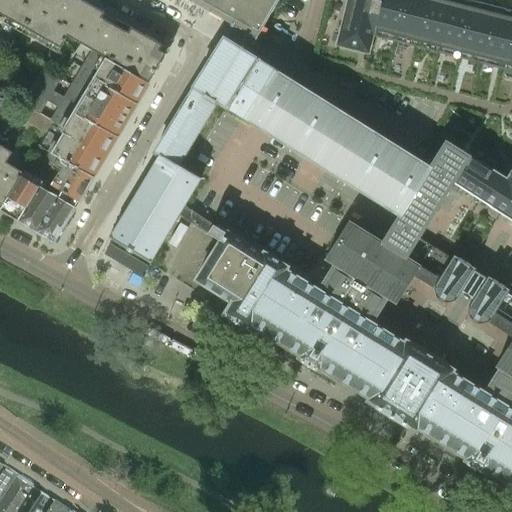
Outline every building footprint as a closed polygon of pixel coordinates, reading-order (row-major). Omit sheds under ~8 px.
[(0,0),(0,13),(24,27),(38,0),(0,0)] [(101,17),(104,12),(82,0),(38,0),(24,27),(60,48),(67,36),(85,46),(101,17)] [(191,0),(233,23),(257,35),(277,0),(191,0)] [(347,0),(336,45),(368,53),(372,36),(511,71),(511,10),(470,0),(347,0)] [(127,25),(124,31),(101,17),(85,46),(149,82),(164,54),(166,55),(169,49),(161,45),(127,25)] [(397,215),(397,216),(396,217),(382,240),(381,241),(380,241),(379,241),(379,240),(348,221),(325,258),(334,263),(318,289),(276,263),(278,260),(254,246),(252,250),(183,206),(184,204),(183,203),(189,194),(190,195),(191,194),(190,193),(195,184),(196,185),(197,184),(196,183),(199,178),(177,165),(217,102),(247,121),(277,72),(257,59),(268,41),(257,35),(233,23),(224,38),(223,38),(193,87),(154,152),(159,155),(156,159),(155,158),(154,159),(155,160),(150,169),(149,168),(148,170),(149,170),(144,179),(143,178),(142,180),(143,181),(138,189),(137,189),(136,190),(137,191),(132,200),(130,199),(130,201),(131,201),(126,210),(124,209),(123,211),(125,212),(119,220),(118,220),(117,221),(118,222),(113,231),(112,230),(111,231),(112,232),(110,236),(109,235),(108,236),(109,237),(108,238),(110,239),(111,238),(115,240),(114,242),(116,243),(117,241),(124,246),(123,247),(125,248),(126,247),(133,251),(132,253),(134,254),(135,252),(142,257),(142,258),(143,259),(144,258),(148,260),(147,262),(149,263),(150,261),(151,262),(152,261),(150,260),(153,257),(154,257),(155,256),(153,255),(159,246),(160,247),(161,245),(160,245),(165,236),(166,237),(167,235),(166,234),(171,226),(172,226),(173,225),(172,224),(177,215),(178,216),(179,214),(207,232),(206,233),(219,240),(194,279),(231,302),(225,311),(224,312),(230,316),(229,317),(243,325),(243,324),(249,327),(251,324),(300,355),(299,357),(302,359),(301,359),(315,368),(315,367),(318,369),(320,367),(369,397),(367,400),(377,406),(376,407),(381,410),(382,409),(383,410),(391,415),(399,420),(400,421),(400,422),(405,425),(405,423),(415,429),(417,427),(466,457),(465,459),(468,461),(467,462),(481,470),(481,469),(485,471),(486,469),(511,485),(511,168),(506,179),(445,140),(444,142),(430,164),(429,164),(429,165),(428,165),(427,165),(426,165),(420,161),(389,210),(396,214),(397,215)] [(148,83),(105,57),(104,58),(80,44),(68,62),(137,101),(148,83)] [(137,101),(68,62),(59,76),(42,66),(30,86),(115,138),(137,101)] [(277,72),(247,121),(259,128),(314,163),(366,195),(389,210),(420,161),(397,146),(345,114),(289,79),(277,72)] [(0,102),(12,84),(0,76),(0,102)] [(115,138),(30,86),(19,103),(54,123),(52,126),(104,157),(115,138)] [(104,157),(52,126),(47,134),(39,147),(49,153),(92,178),(93,176),(92,176),(104,157)] [(11,152),(0,145),(0,208),(19,178),(23,173),(5,162),(11,152)] [(78,202),(92,178),(49,153),(43,162),(50,166),(49,168),(57,172),(49,185),(78,202)] [(19,178),(0,208),(0,210),(17,221),(36,189),(19,178)] [(55,238),(78,202),(49,185),(41,181),(36,189),(17,221),(49,240),(55,238)] [(6,468),(3,466),(0,471),(0,505),(19,476),(17,475),(15,471),(10,468),(6,468)] [(18,511),(35,487),(19,476),(0,505),(0,511),(18,511)] [(44,511),(53,499),(35,487),(18,511),(44,511)] [(70,511),(71,510),(53,499),(44,511),(70,511)]
